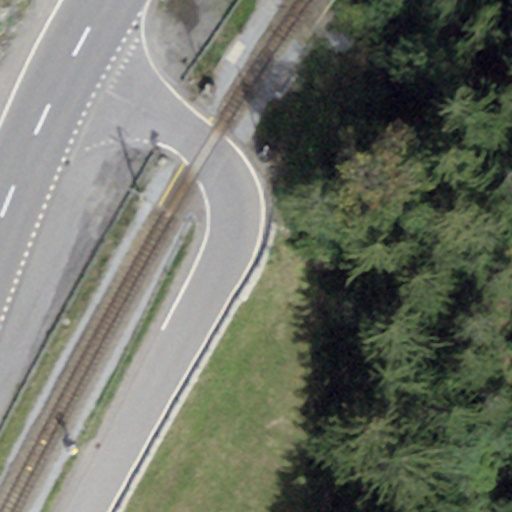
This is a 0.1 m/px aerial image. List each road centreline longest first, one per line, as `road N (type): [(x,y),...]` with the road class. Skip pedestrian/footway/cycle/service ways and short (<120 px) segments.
road 1 (unclassified): [(73,511),(216,268),(235,209),(209,148),(88,31)]
road 2 (primary): [(88,31),(0,226)]
